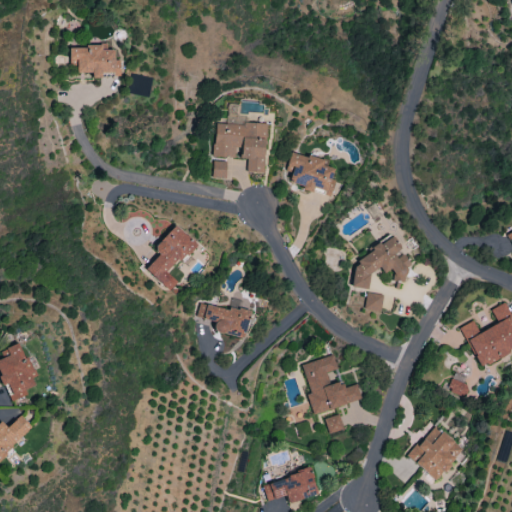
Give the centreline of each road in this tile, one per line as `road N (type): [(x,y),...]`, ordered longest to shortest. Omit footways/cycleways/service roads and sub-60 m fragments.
road 1 (residential): [(511,280),(461,257),(413,157),(412,87),(439,0)]
road 2 (residential): [(363,494),(432,311),(461,257)]
road 3 (residential): [(260,205),(314,303),(342,328),(413,359)]
